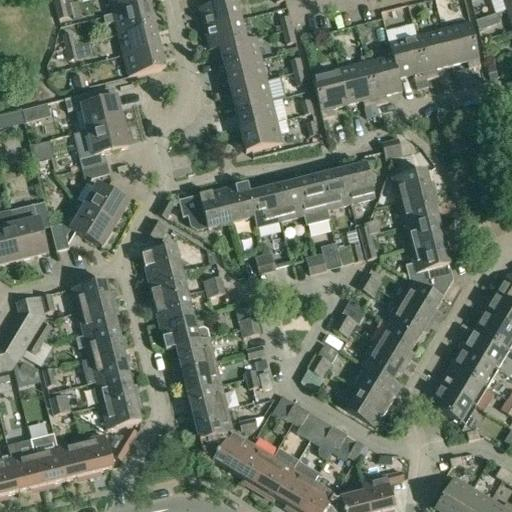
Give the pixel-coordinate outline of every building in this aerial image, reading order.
[(62,0),(51,0),(54,8),(64,6),(62,0)] [(108,0),(112,16),(149,8),(146,0),(108,0)] [(511,0),(502,0),(506,13),(511,11),(511,0)] [(235,1),(198,10),(204,32),(240,23),(235,1)] [(67,19),(64,6),(54,8),(57,22),(67,19)] [(112,16),(118,37),(154,29),(149,8),(112,16)] [(293,32),(290,18),(279,21),(282,34),(293,32)] [(476,23),(478,33),(487,30),(483,21),(476,23)] [(204,32),(209,53),(255,41),(255,40),(245,43),(240,23),(204,32)] [(468,71),(480,68),(470,26),(442,33),(451,67),(466,63),(468,71)] [(118,37),(123,58),(159,49),(154,29),(118,37)] [(296,44),(296,43),(293,32),(282,34),(285,47),(296,44)] [(442,33),(415,39),(426,82),(437,79),(435,71),(451,67),(442,33)] [(61,38),(64,50),(75,48),(72,36),(61,38)] [(399,80),(413,77),(415,84),(426,82),(415,39),(388,46),(392,59),(397,81),(398,80),(401,93),(402,93),(399,80)] [(219,51),(224,72),(260,62),(255,41),(209,53),(219,51)] [(391,59),(365,65),(376,107),(387,105),(386,97),(401,93),(398,80),(397,81),(392,59),(388,46),(387,46),(391,59)] [(78,62),(75,48),(64,50),(68,64),(78,62)] [(128,80),(152,74),(164,71),(159,49),(123,58),(128,80)] [(303,74),(300,61),(289,63),(293,77),(303,74)] [(224,72),(230,93),(266,84),(265,81),(260,62),(224,72)] [(347,107),(362,103),(364,110),(376,107),(365,65),(338,72),(347,107)] [(486,68),(489,83),(498,81),(494,66),(486,68)] [(311,79),(321,121),(334,118),(332,111),(347,107),(338,72),(311,79)] [(306,87),(303,74),(293,77),(296,89),(306,87)] [(72,80),(75,93),(85,91),(81,78),(72,80)] [(230,93),(235,113),(271,104),(267,90),(276,88),(275,80),(265,81),(266,84),(230,93)] [(415,85),(417,92),(428,89),(426,82),(415,85)] [(88,96),(64,102),(67,115),(82,111),(87,133),(121,125),(115,100),(91,106),(88,96)] [(303,118),(314,115),(310,102),(300,105),(303,118)] [(235,113),(240,134),(276,125),(276,124),(271,104),(235,113)] [(363,111),(366,122),(379,119),(376,108),(363,111)] [(22,113),(25,126),(38,123),(34,110),(22,113)] [(13,116),(0,118),(0,131),(16,128),(13,116)] [(282,146),(278,134),(288,132),(285,122),(276,124),(276,125),(240,134),(245,155),(282,146)] [(319,138),(316,124),(305,126),(308,140),(319,138)] [(78,160),(81,171),(106,165),(104,156),(128,150),(121,125),(87,133),(93,156),(78,160)] [(398,141),(390,143),(394,161),(402,159),(398,141)] [(385,163),(392,162),(394,161),(390,143),(381,145),(385,163)] [(109,177),(106,165),(81,171),(85,184),(109,177)] [(375,174),(368,176),(366,168),(342,174),(350,207),(374,201),(372,190),(379,188),(375,174)] [(398,205),(431,197),(425,173),(392,182),(398,205)] [(342,174),(318,180),(327,213),(350,207),(342,174)] [(318,180),(295,185),(303,219),(306,229),(329,223),(327,213),(318,180)] [(295,185),(271,191),(280,224),(303,219),(295,185)] [(97,187),(84,209),(114,227),(127,205),(97,187)] [(231,225),(253,220),(254,220),(248,197),(249,197),(247,188),(223,194),(231,225)] [(271,191),(249,197),(248,197),(254,220),(253,220),(255,230),(280,224),(271,191)] [(197,233),(207,230),(207,231),(231,225),(223,194),(199,200),(199,201),(179,206),(183,222),(188,221),(190,231),(197,233)] [(398,205),(404,229),(437,221),(431,197),(398,205)] [(156,217),(166,222),(171,224),(176,216),(171,213),(174,208),(165,202),(156,217)] [(44,204),(9,213),(21,262),(47,256),(41,232),(51,229),(44,204)] [(84,209),(71,231),(101,250),(114,227),(84,209)] [(0,267),(21,262),(9,213),(0,215),(0,267)] [(404,229),(410,253),(443,244),(437,221),(404,229)] [(169,231),(153,222),(145,236),(160,244),(169,231)] [(63,227),(50,230),(56,254),(69,251),(63,227)] [(368,229),(367,229),(358,232),(362,247),(372,244),(368,229)] [(366,263),(376,260),(372,244),(362,247),(366,263)] [(452,282),(445,255),(443,244),(410,253),(416,276),(425,274),(428,289),(443,298),(452,282)] [(354,266),(363,264),(359,247),(359,248),(349,250),(354,266)] [(141,258),(147,282),(181,274),(174,250),(141,258)] [(266,275),(275,273),(271,256),(262,258),(266,275)] [(327,274),(326,272),(322,256),(313,259),(317,276),(327,274)] [(258,277),(266,275),(262,258),(254,260),(258,277)] [(309,278),(317,276),(313,259),(305,261),(309,278)] [(147,282),(153,305),(187,297),(181,274),(147,282)] [(381,286),(366,276),(361,283),(377,293),(381,286)] [(511,290),(504,280),(483,314),(511,331),(511,290)] [(220,290),(218,282),(203,285),(204,293),(220,290)] [(361,283),(356,290),(372,300),(377,293),(361,283)] [(105,284),(72,292),(78,317),(111,309),(105,284)] [(412,284),(399,306),(428,323),(441,302),(412,284)] [(222,298),(220,290),(204,293),(207,302),(222,298)] [(54,313),(50,297),(40,300),(45,316),(54,313)] [(153,305),(159,329),(192,321),(187,297),(153,305)] [(399,306),(386,326),(416,343),(428,323),(399,306)] [(78,317),(82,332),(70,335),(72,343),(117,331),(111,309),(78,317)] [(511,331),(483,314),(472,333),(508,354),(511,347),(511,331)] [(341,316),(336,325),(351,334),(356,325),(341,316)] [(13,326),(34,340),(43,345),(51,330),(43,325),(39,332),(17,318),(13,326)] [(258,329),(256,320),(238,324),(240,333),(258,329)] [(165,353),(175,350),(198,345),(198,343),(208,341),(206,332),(203,330),(195,332),(192,321),(159,329),(165,353)] [(336,325),(332,332),(347,341),(351,334),(336,325)] [(13,326),(6,336),(28,350),(34,340),(13,326)] [(386,326),(374,347),(403,365),(416,343),(386,326)] [(260,337),(258,329),(240,333),(242,341),(260,337)] [(85,346),(90,362),(123,354),(117,331),(72,343),(73,349),(85,346)] [(472,333),(461,351),(497,372),(508,354),(472,333)] [(31,364),(35,358),(43,363),(51,349),(43,345),(34,340),(28,350),(6,336),(1,344),(23,358),(22,359),(31,364)] [(175,350),(181,373),(214,365),(208,341),(198,343),(198,345),(175,350)] [(361,368),(370,373),(391,385),(392,384),(403,365),(374,347),(361,368)] [(248,363),(265,359),(263,348),(246,353),(248,363)] [(0,386),(9,384),(7,374),(14,372),(20,362),(0,349),(0,386)] [(461,351),(450,369),(486,391),(497,372),(461,351)] [(90,362),(96,386),(128,378),(123,354),(90,362)] [(316,357),(311,366),(327,375),(332,367),(316,357)] [(23,364),(18,373),(33,382),(38,373),(23,364)] [(181,373),(187,396),(220,389),(214,365),(181,373)] [(311,366),(307,372),(323,382),(327,375),(311,366)] [(450,369),(439,387),(475,409),(486,391),(450,369)] [(46,390),(47,390),(56,387),(52,371),(42,374),(46,390)] [(370,374),(358,394),(388,411),(401,389),(392,384),(391,385),(370,373),(370,374)] [(253,374),(245,376),(249,393),(257,391),(253,374)] [(262,392),(272,390),(268,375),(258,378),(262,392)] [(96,386),(101,409),(134,401),(128,378),(96,386)] [(463,428),(475,409),(439,387),(428,406),(463,428)] [(187,396),(193,420),(226,412),(220,389),(187,396)] [(346,414),(375,432),(388,411),(358,394),(346,414)] [(66,397),(49,401),(48,401),(51,410),(69,406),(66,397)] [(140,424),(134,401),(101,409),(107,433),(140,424)] [(71,414),(69,406),(51,410),(53,419),(71,414)] [(302,410),(294,406),(284,421),(292,426),(302,410)] [(309,415),(302,410),(292,426),(300,431),(309,415)] [(193,420),(198,443),(220,438),(232,436),(226,412),(193,420)] [(257,431),(257,429),(255,421),(239,425),(240,435),(257,431)] [(340,433),(322,423),(313,439),(330,449),(340,433)] [(129,430),(120,445),(130,450),(138,436),(129,430)] [(348,459),(356,445),(356,444),(346,439),(347,438),(340,433),(330,449),(348,459)] [(468,443),(479,441),(478,433),(466,436),(468,443)] [(41,489),(65,483),(57,450),(53,436),(30,442),(41,489)] [(214,466),(234,477),(246,456),(246,455),(250,447),(233,437),(232,436),(220,438),(198,443),(202,457),(199,462),(212,470),(214,466)] [(104,438),(80,444),(88,477),(112,471),(104,438)] [(114,441),(110,448),(116,451),(120,444),(114,441)] [(18,495),(41,489),(30,442),(7,448),(10,462),(18,495)] [(356,443),(356,444),(356,445),(348,459),(355,464),(365,448),(356,443)] [(80,444),(57,450),(65,483),(88,477),(80,444)] [(122,464),(130,450),(120,445),(112,458),(122,464)] [(234,477),(254,490),(272,460),(250,447),(246,455),(246,456),(234,477)] [(254,490),(276,502),(299,464),(298,463),(299,463),(279,451),(273,461),(272,460),(254,490)] [(461,460),(449,462),(451,471),(463,468),(461,460)] [(0,499),(18,495),(10,462),(1,464),(0,461),(0,499)] [(292,511),(298,511),(314,485),(320,476),(299,464),(276,502),(292,511)] [(347,486),(354,472),(342,466),(335,480),(347,486)] [(213,484),(213,483),(218,476),(203,467),(198,475),(213,484)] [(502,484),(508,474),(501,470),(494,480),(502,484)] [(511,476),(508,474),(502,484),(509,488),(511,482),(511,476)] [(401,475),(386,479),(360,486),(363,496),(364,495),(368,511),(394,511),(388,487),(403,483),(401,475)] [(434,511),(460,511),(472,492),(453,481),(434,511)] [(325,511),(332,500),(333,500),(335,498),(314,485),(298,511),(325,511)] [(460,511),(485,511),(491,503),(472,492),(460,511)] [(336,502),(333,500),(332,500),(325,511),(368,511),(364,495),(363,496),(336,502)] [(485,511),(510,511),(511,510),(511,507),(506,504),(502,510),(491,503),(485,511)]
